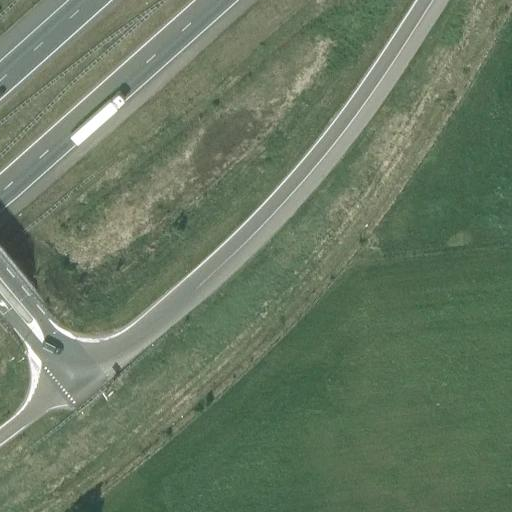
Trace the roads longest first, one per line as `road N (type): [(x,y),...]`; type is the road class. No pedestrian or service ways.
road 1 (motorway): [(75,380),(265,213),(344,120),(427,0)]
road 2 (motorway): [(0,196),(221,0)]
road 3 (primary): [(75,380),(0,269)]
